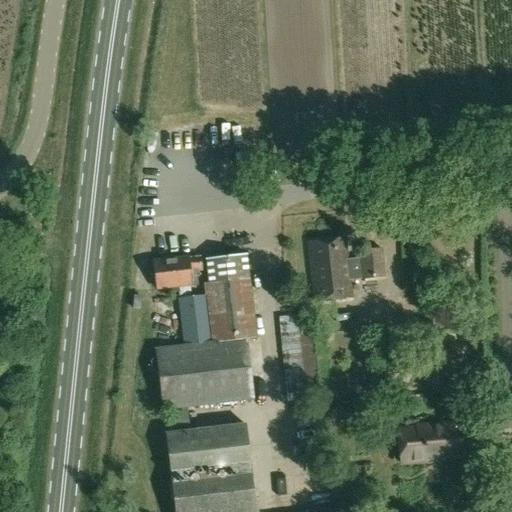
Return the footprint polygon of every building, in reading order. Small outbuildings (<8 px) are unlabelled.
[(363,280),(385,277),(382,250),(360,252),(361,259),(348,261),(346,239),(308,243),(315,303),(353,298),(350,279),(363,277),(363,280)] [(191,300),(190,293),(180,294),(186,349),(156,352),(162,411),(169,411),(171,435),(166,436),(175,511),(255,511),(245,426),(189,433),(187,409),(254,401),(247,341),(256,340),(247,256),(207,261),(210,285),(206,285),(207,298),(191,300)] [(180,294),(190,293),(189,287),(198,286),(196,273),(202,272),(201,258),(154,263),(158,291),(170,290),(171,295),(180,294)] [(290,334),(304,332),(303,321),(289,322),(290,334)] [(332,394),(326,335),(302,337),(308,397),(332,394)] [(410,362),(384,366),(387,390),(414,386),(410,362)] [(511,403),(499,403),(500,437),(511,436),(511,403)] [(283,429),(287,416),(254,407),(250,420),(283,429)] [(459,459),(457,444),(469,443),(467,422),(415,427),(415,429),(398,431),(402,465),(459,459)] [(355,511),(355,502),(375,500),(371,466),(338,468),(342,503),(341,511),(355,511)]
